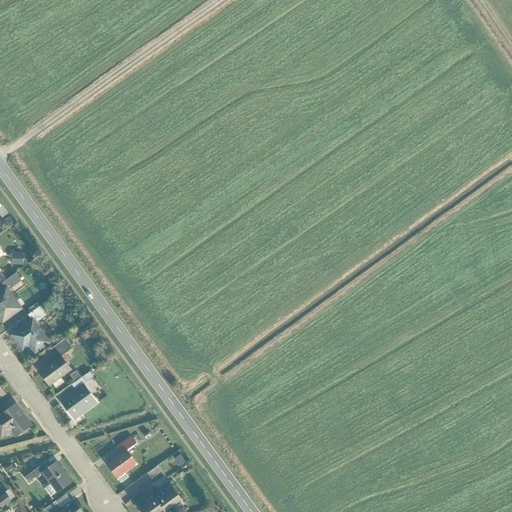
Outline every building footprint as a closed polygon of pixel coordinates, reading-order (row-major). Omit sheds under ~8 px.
[(14,252),(15,264),(26,263),(26,251),(14,252)] [(8,287),(0,293),(0,318),(3,323),(23,308),(8,287)] [(46,334),(35,318),(11,334),(23,351),(30,346),(36,354),(51,343),(45,334),(46,334)] [(63,354),(39,371),(50,386),(74,368),(63,354)] [(86,383),(61,399),(75,419),(99,403),(86,383)] [(33,425),(17,403),(0,415),(0,435),(1,436),(11,429),(17,437),(33,425)] [(128,450),(108,464),(118,478),(138,464),(128,450)] [(59,462),(43,473),(58,494),(74,483),(59,462)] [(149,472),(156,483),(168,475),(160,464),(149,472)] [(170,481),(153,493),(165,509),(166,511),(183,499),(170,481)] [(151,490),(135,502),(142,511),(161,511),(165,509),(153,493),(151,490)] [(82,511),(76,502),(60,511),(82,511)]
